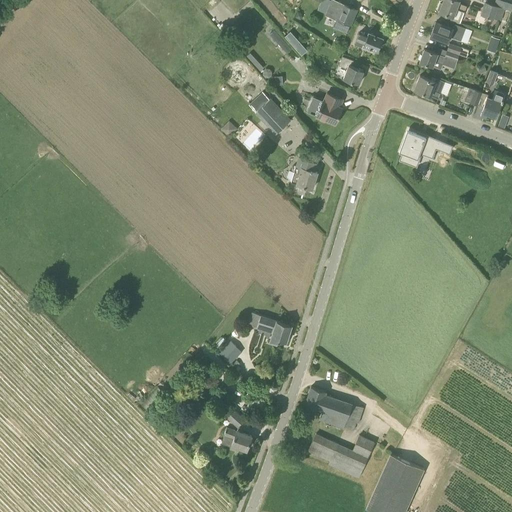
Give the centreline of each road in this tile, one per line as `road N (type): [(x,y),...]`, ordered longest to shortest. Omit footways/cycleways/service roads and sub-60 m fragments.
road 1 (tertiary): [(250,511),(384,95)]
road 2 (residential): [(511,144),(384,95)]
